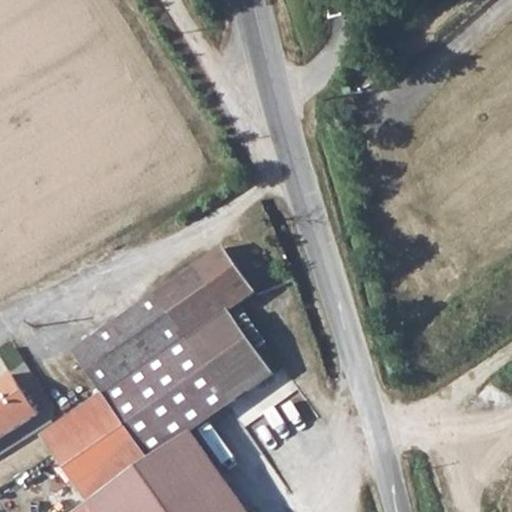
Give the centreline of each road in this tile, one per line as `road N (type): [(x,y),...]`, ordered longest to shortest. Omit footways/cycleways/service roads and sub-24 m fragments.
road 1 (tertiary): [(398,511),(254,0)]
road 2 (track): [(377,432),(511,349)]
